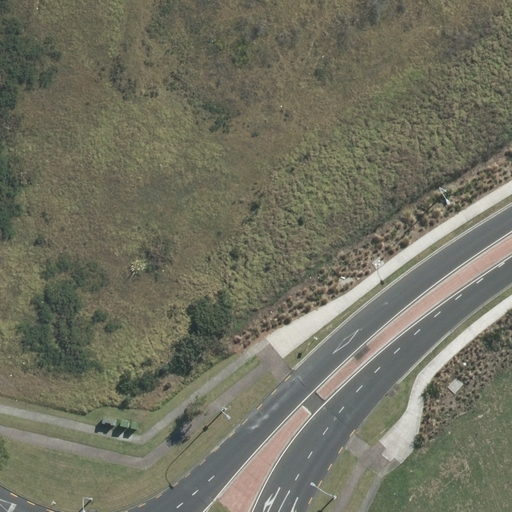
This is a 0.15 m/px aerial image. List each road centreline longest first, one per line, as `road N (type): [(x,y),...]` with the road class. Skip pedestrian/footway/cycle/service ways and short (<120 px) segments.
road 1 (secondary): [(172,511),(350,332),(511,215)]
road 2 (secondary): [(511,267),(369,387),(279,511)]
